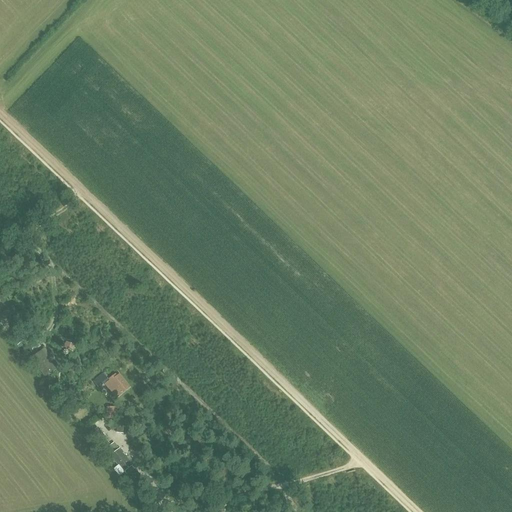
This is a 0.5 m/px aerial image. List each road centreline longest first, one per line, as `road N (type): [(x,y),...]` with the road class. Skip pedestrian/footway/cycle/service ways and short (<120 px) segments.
road 1 (track): [(0,112),(418,511)]
road 2 (track): [(361,460),(303,479),(179,497),(144,511)]
road 3 (track): [(179,497),(40,332)]
